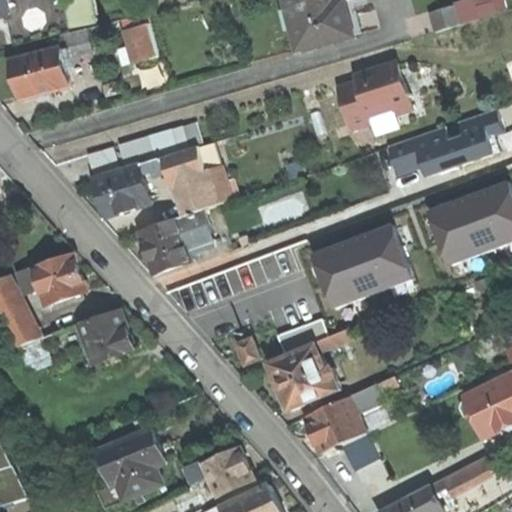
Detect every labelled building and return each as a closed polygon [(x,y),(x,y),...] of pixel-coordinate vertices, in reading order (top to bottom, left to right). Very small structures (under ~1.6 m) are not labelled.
[(100,0),(75,0),(78,13),(102,7),(100,0)] [(297,0),(300,7),(306,29),(349,16),(344,0),(297,0)] [(355,0),(344,0),(349,16),(359,13),(355,0)] [(464,3),(420,16),(425,36),(486,18),(483,6),(466,11),(464,3)] [(156,8),(143,12),(153,43),(166,39),(156,8)] [(68,34),(20,48),(25,67),(31,86),(79,72),(68,34)] [(341,90),(353,131),(374,124),(372,117),(396,110),(398,117),(416,112),(401,65),(368,75),(369,81),(356,85),(341,90)] [(444,128),(387,148),(397,178),(421,170),(424,179),(493,155),(487,136),(505,130),(498,109),(458,123),(462,133),(448,138),(444,128)] [(402,129),(398,117),(396,110),(372,117),(374,124),(378,137),(402,129)] [(142,165),(153,162),(202,147),(207,145),(199,122),(121,146),(128,170),(142,165)] [(206,161),(202,147),(153,162),(157,176),(170,172),(206,161)] [(90,155),(97,180),(119,173),(111,148),(90,155)] [(210,171),(206,161),(170,172),(173,182),(176,181),(187,216),(211,208),(235,201),(224,166),(210,171)] [(119,173),(97,180),(104,202),(109,218),(154,204),(142,165),(128,170),(119,173)] [(511,181),(431,212),(452,269),(511,245),(511,181)] [(221,238),(211,208),(187,216),(178,220),(189,250),(221,238)] [(193,261),(189,250),(178,220),(144,231),(151,254),(158,273),(193,261)] [(397,222),(314,254),(335,310),(419,278),(397,222)] [(81,251),(40,264),(48,289),(52,302),(93,290),(87,271),(81,251)] [(40,264),(16,272),(27,294),(48,289),(40,264)] [(48,337),(27,294),(16,272),(0,276),(0,298),(24,347),(48,337)] [(87,322),(101,361),(141,347),(134,327),(127,307),(87,322)] [(282,337),(290,357),(319,344),(332,339),(324,319),(282,337)] [(355,330),(332,339),(319,344),(324,355),(359,340),(355,330)] [(242,343),(249,363),(263,358),(256,338),(242,343)] [(329,369),(324,355),(319,344),(290,357),(273,364),(282,386),(293,411),(344,390),(334,367),(329,369)] [(453,353),(460,369),(476,363),(469,346),(453,353)] [(511,364),(487,377),(491,386),(511,375),(511,364)] [(482,425),(487,437),(511,425),(511,375),(491,386),(468,396),(470,400),(477,415),(482,425)] [(378,385),(382,394),(401,385),(397,376),(378,385)] [(385,401),(382,394),(378,385),(352,397),(359,412),(385,401)] [(352,397),(307,417),(316,436),(324,453),(344,444),(368,434),(369,433),(359,412),(352,397)] [(472,417),(477,415),(470,400),(465,402),(463,407),(467,415),(472,417)] [(101,452),(121,501),(165,483),(158,466),(169,462),(162,445),(156,429),(101,452)] [(0,430),(0,507),(34,499),(0,430)] [(379,459),(368,434),(344,444),(355,470),(379,459)] [(213,474),(222,494),(257,479),(250,463),(242,446),(207,461),(213,474)] [(456,493),(457,495),(497,474),(488,456),(447,477),(456,493)] [(194,483),(213,474),(207,461),(207,460),(188,469),(194,483)] [(442,500),(456,493),(447,477),(434,484),(442,500)] [(383,511),(448,511),(442,500),(434,484),(383,510),(383,511)] [(225,507),(227,511),(284,511),(280,501),(272,485),(225,507)]
